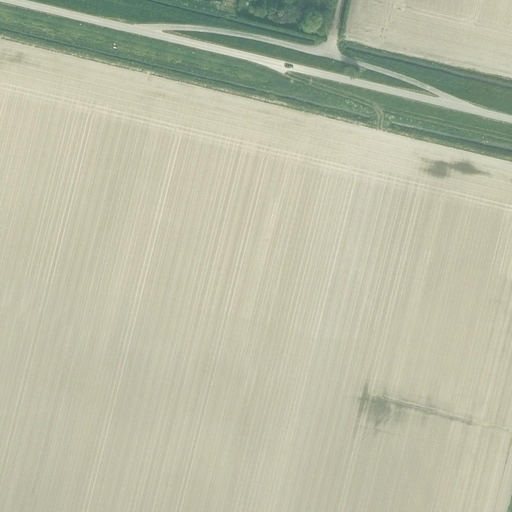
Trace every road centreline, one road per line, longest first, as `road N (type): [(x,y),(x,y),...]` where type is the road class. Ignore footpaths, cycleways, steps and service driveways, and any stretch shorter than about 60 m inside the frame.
road 1 (unclassified): [(511,120),(6,0)]
road 2 (track): [(255,59),(386,110),(511,139)]
